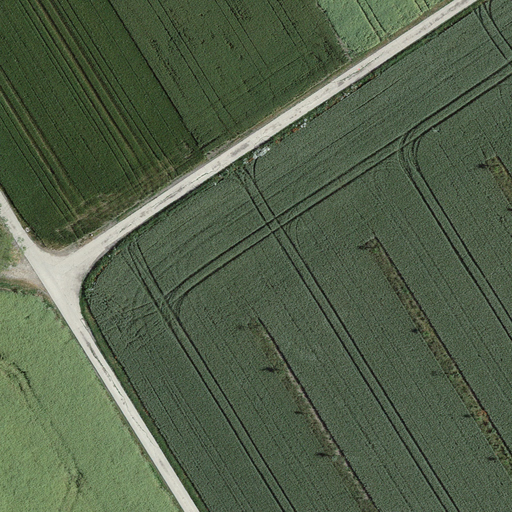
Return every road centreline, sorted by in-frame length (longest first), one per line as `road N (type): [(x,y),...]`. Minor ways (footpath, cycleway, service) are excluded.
road 1 (track): [(0,273),(49,279),(469,0)]
road 2 (track): [(0,199),(193,511)]
